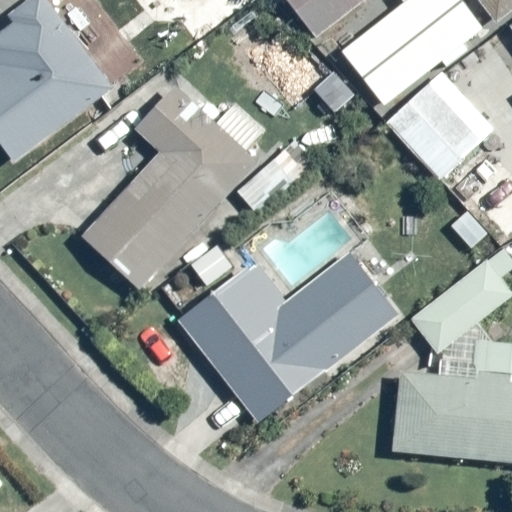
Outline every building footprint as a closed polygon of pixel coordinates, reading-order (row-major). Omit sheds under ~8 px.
[(34,0),(0,26),(0,138),(19,163),(117,87),(145,65),(94,0),(34,0)] [(368,0),(288,0),(318,38),(368,0)] [(511,0),(480,0),(498,24),(511,12),(511,0)] [(464,94),(444,71),(388,122),(442,181),(483,144),(450,107),(464,94)] [(265,160),(254,150),(270,131),(233,97),(222,109),(188,79),(178,91),(140,132),(165,154),(89,238),(146,290),(265,160)] [(511,183),(485,182),(483,215),(511,216),(511,183)] [(402,315),(352,252),(297,295),(267,257),(182,323),(261,425),(402,315)] [(511,341),(497,340),(485,319),(511,298),(511,288),(489,258),(411,316),(443,360),(442,377),(404,374),(397,453),(511,463),(511,341)]
